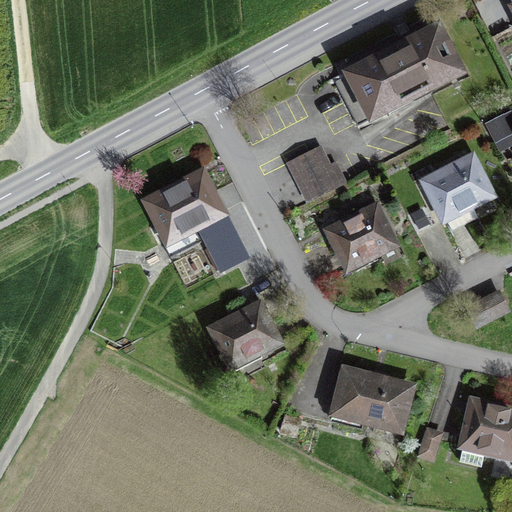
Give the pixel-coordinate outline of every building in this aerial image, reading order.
[(431,27),(336,75),(364,128),(458,79),(431,27)] [(317,152),(288,165),(304,199),(341,183),(333,164),(323,168),(317,152)] [(484,203),(463,161),(412,186),(433,229),(484,203)] [(226,217),(201,174),(142,208),(166,251),(226,217)] [(367,210),(316,234),(338,279),(389,254),(367,210)] [(479,327),(510,311),(499,290),(468,306),(479,327)] [(283,345),(260,302),(208,330),(230,373),(283,345)] [(400,440),(412,389),(340,372),(328,423),(400,440)] [(511,414),(468,405),(456,456),(511,468),(511,414)] [(426,428),(417,455),(433,461),(442,434),(426,428)]
